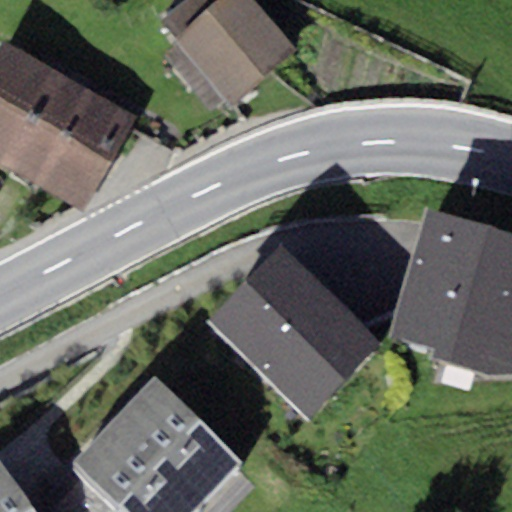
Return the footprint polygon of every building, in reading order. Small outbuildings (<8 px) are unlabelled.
[(180,44),(165,57),(213,110),(225,100),(232,107),(298,48),(254,0),(218,0),(175,39),(180,44)] [(137,114),(5,40),(0,48),(0,163),(83,210),(137,114)] [(511,233),(429,209),(392,334),(434,346),(431,356),(489,374),(511,373),(511,233)] [(383,343),(281,245),(207,322),(308,420),(383,343)] [(115,418),(203,505),(243,464),(156,377),(115,418)] [(195,511),(203,505),(115,418),(73,460),(125,511),(195,511)] [(0,511),(36,511),(0,459),(0,511)]
